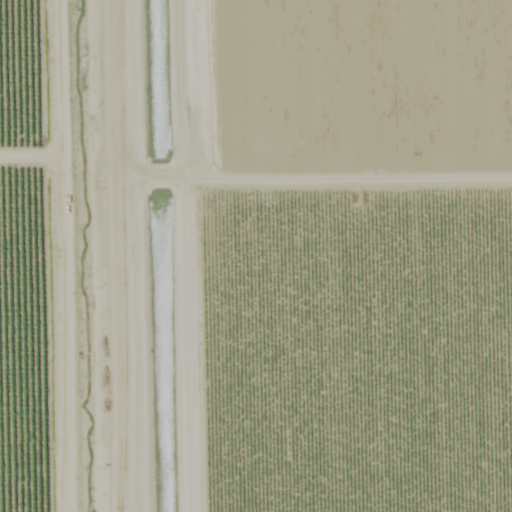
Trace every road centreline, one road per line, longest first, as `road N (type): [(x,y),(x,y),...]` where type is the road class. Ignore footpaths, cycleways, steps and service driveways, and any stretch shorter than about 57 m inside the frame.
road 1 (residential): [(114,511),(107,0)]
road 2 (residential): [(196,511),(191,179)]
road 3 (residential): [(511,177),(191,179)]
road 4 (residential): [(191,179),(185,0)]
